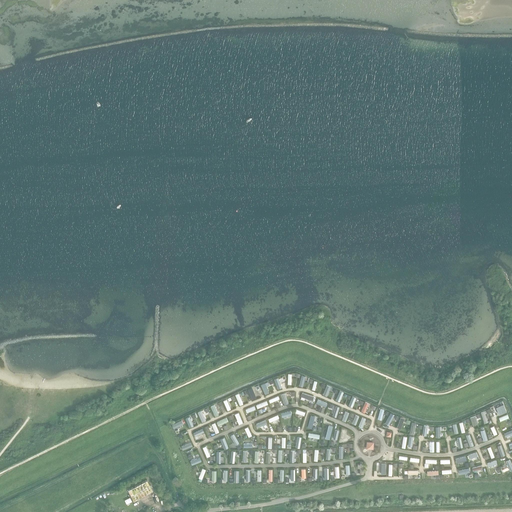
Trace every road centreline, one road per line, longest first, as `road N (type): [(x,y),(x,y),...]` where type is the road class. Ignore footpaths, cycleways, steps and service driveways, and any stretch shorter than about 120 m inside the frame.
road 1 (unclassified): [(206,511),(362,480),(369,459)]
road 2 (residential): [(360,456),(212,467),(197,446)]
